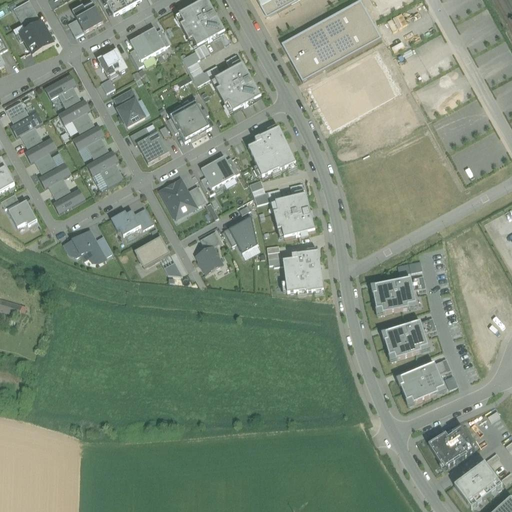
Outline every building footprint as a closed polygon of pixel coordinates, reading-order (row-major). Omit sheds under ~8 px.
[(113,21),(128,13),(120,0),(101,0),(103,1),(107,8),(113,21)] [(120,0),(128,13),(141,5),(138,0),(120,0)] [(255,0),(267,21),(304,0),(255,0)] [(207,3),(179,18),(184,27),(181,28),(189,44),(193,42),(198,51),(205,47),(219,39),(224,36),(226,36),(207,3)] [(23,35),(40,26),(27,4),(11,13),(20,30),(23,35)] [(361,4),(282,48),(303,86),(382,41),(361,4)] [(72,15),(84,36),(103,26),(92,5),(72,15)] [(77,24),(69,28),(76,41),(84,36),(77,24)] [(29,62),(53,49),(40,26),(23,35),(16,39),(20,47),(29,62)] [(23,35),(20,30),(10,36),(17,49),(20,47),(16,39),(23,35)] [(143,38),(154,59),(166,52),(165,51),(157,35),(155,32),(143,38)] [(161,33),(157,35),(165,51),(170,49),(161,33)] [(0,57),(9,52),(0,36),(0,57)] [(230,46),(224,36),(219,39),(225,49),(230,46)] [(142,65),(154,59),(143,38),(130,45),(135,53),(141,65),(142,65)] [(200,63),(210,57),(205,47),(198,51),(194,53),(196,55),(200,63)] [(117,53),(98,63),(101,68),(100,69),(103,75),(104,74),(108,81),(119,75),(120,77),(128,73),(117,53)] [(141,65),(135,53),(130,56),(139,71),(144,68),(142,65),(141,65)] [(198,64),(200,63),(196,55),(183,63),(188,71),(198,65),(198,64)] [(237,58),(226,64),(232,74),(242,68),(237,58)] [(198,65),(188,71),(193,81),(204,75),(198,65)] [(234,116),(262,101),(243,68),(242,68),(232,74),(223,79),(215,83),(220,92),(217,94),(225,109),(229,107),(234,116)] [(217,69),(207,75),(211,82),(212,85),(215,83),(223,79),(217,69)] [(204,75),(193,81),(198,90),(211,82),(207,75),(204,76),(204,75)] [(77,90),(71,79),(43,94),(50,105),(58,101),(73,92),(77,90)] [(110,83),(101,87),(107,97),(115,92),(110,83)] [(58,101),(62,107),(77,99),(73,92),(58,101)] [(114,103),(120,112),(135,103),(136,104),(138,103),(132,93),(114,103)] [(62,107),(66,114),(81,106),(77,99),(62,107)] [(24,105),(31,118),(35,116),(29,103),(24,105)] [(91,114),(85,103),(81,106),(66,114),(58,119),(64,130),(72,125),(87,117),(91,114)] [(120,112),(118,113),(121,119),(124,125),(128,131),(145,121),(136,104),(135,103),(120,112)] [(5,114),(9,122),(25,113),(21,105),(5,114)] [(199,140),(212,133),(197,105),(183,112),(199,140)] [(185,147),(199,140),(183,112),(170,119),(171,122),(179,136),(185,147)] [(9,122),(14,129),(29,121),(25,113),(9,122)] [(35,131),(43,127),(37,116),(29,121),(14,129),(10,131),(16,142),(20,140),(35,131)] [(72,125),(76,132),(91,123),(87,117),(72,125)] [(179,136),(171,122),(168,123),(176,137),(179,136)] [(76,132),(80,140),(95,131),(91,123),(76,132)] [(105,140),(99,129),(95,131),(80,140),(71,145),(78,155),(86,151),(101,142),(105,140)] [(20,140),(24,148),(39,139),(35,131),(20,140)] [(138,148),(137,148),(151,140),(146,131),(130,139),(136,149),(138,148)] [(280,132),(255,144),(257,148),(248,152),(262,182),(280,173),(281,175),(296,168),(280,132)] [(151,140),(137,148),(138,148),(149,168),(170,156),(158,136),(151,140)] [(24,148),(28,155),(44,147),(39,139),(24,148)] [(49,157),(57,153),(52,142),(44,147),(28,155),(25,157),(30,168),(34,166),(49,157)] [(86,151),(90,158),(105,150),(101,142),(86,151)] [(90,158),(94,166),(109,157),(105,150),(90,158)] [(119,165),(113,155),(109,157),(94,166),(86,170),(92,180),(100,176),(115,167),(119,165)] [(57,166),(65,164),(63,156),(55,158),(57,166)] [(34,166),(38,173),(53,164),(49,157),(34,166)] [(226,161),(214,167),(224,187),(236,180),(235,179),(227,163),(226,161)] [(231,161),(227,163),(235,179),(239,177),(231,161)] [(38,173),(42,180),(58,172),(53,164),(38,173)] [(115,167),(100,176),(105,183),(119,175),(115,167)] [(214,167),(201,174),(205,181),(212,193),(214,192),(224,187),(214,167)] [(71,178),(65,168),(58,172),(42,180),(38,182),(44,193),(48,190),(63,182),(71,178)] [(6,170),(0,173),(0,195),(15,187),(6,170)] [(119,175),(105,183),(109,190),(124,182),(119,175)] [(205,181),(201,183),(210,199),(216,196),(214,192),(212,193),(205,181)] [(48,190),(52,198),(67,189),(63,182),(48,190)] [(181,184),(161,195),(176,222),(196,211),(187,195),(181,184)] [(261,184),(250,188),(252,195),(263,191),(261,184)] [(291,190),(293,201),(305,198),(302,187),(291,190)] [(52,198),(56,205),(71,196),(67,189),(52,198)] [(198,190),(187,195),(196,211),(207,205),(198,190)] [(266,196),(263,191),(252,195),(257,208),(270,205),(271,207),(275,206),(282,204),(280,193),(266,196)] [(85,203),(79,192),(71,196),(56,205),(53,207),(59,218),(85,203)] [(15,197),(1,205),(5,212),(19,205),(15,197)] [(282,204),(275,206),(278,216),(274,217),(278,234),(282,232),(284,242),(315,235),(306,198),(305,198),(293,201),(282,204)] [(27,204),(9,214),(18,231),(27,226),(29,228),(38,223),(27,204)] [(135,218),(141,230),(143,234),(154,228),(145,212),(135,218)] [(126,215),(111,223),(118,234),(121,233),(124,239),(141,230),(135,218),(133,214),(127,217),(126,215)] [(230,233),(229,233),(237,247),(243,258),(244,257),(258,250),(252,221),(230,233)] [(232,250),(237,247),(229,233),(230,233),(229,231),(224,234),(232,250)] [(91,235),(65,248),(70,257),(77,260),(81,258),(84,264),(90,261),(91,263),(92,263),(103,257),(96,245),(91,235)] [(200,243),(207,254),(213,251),(222,246),(216,235),(200,243)] [(104,241),(96,245),(103,257),(104,261),(112,257),(104,241)] [(171,258),(161,241),(135,256),(144,272),(171,258)] [(284,269),(283,265),(282,261),(280,261),(279,249),(267,251),(269,269),(274,268),(274,271),(284,269)] [(207,254),(197,260),(207,277),(223,268),(213,251),(207,254)] [(307,297),(324,295),(319,255),(292,259),(293,263),(283,265),(284,269),(287,298),(306,295),(307,297)] [(104,261),(103,257),(92,263),(95,268),(98,266),(105,262),(104,261)] [(400,281),(422,280),(421,265),(400,266),(400,281)] [(183,279),(175,266),(164,271),(168,278),(183,279)] [(411,282),(375,290),(376,297),(373,297),(377,314),(382,313),(383,317),(409,312),(408,309),(416,307),(411,282)] [(22,308),(0,301),(0,312),(19,318),(22,308)] [(421,325),(385,336),(387,343),(385,344),(390,360),(395,358),(396,363),(422,355),(421,352),(428,350),(421,325)] [(434,367),(400,381),(403,388),(400,390),(407,405),(412,403),(414,407),(438,397),(437,394),(444,391),(434,367)] [(444,382),(448,393),(458,389),(453,378),(444,382)] [(446,437),(428,448),(441,468),(443,467),(446,472),(475,454),(472,449),(473,448),(462,430),(452,436),(453,438),(448,441),(446,437)] [(485,465),(455,488),(472,511),(502,489),(485,465)] [(511,511),(511,498),(496,511),(511,511)]
